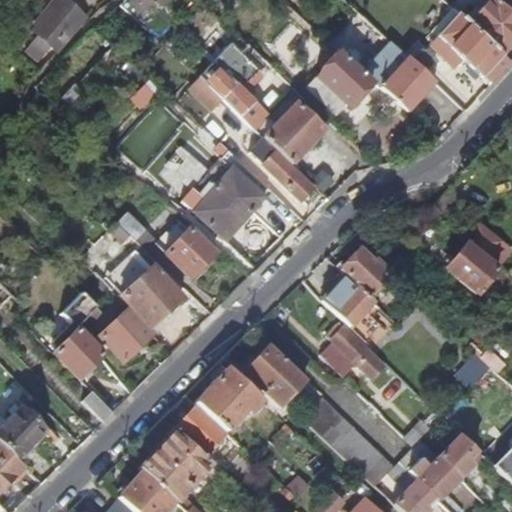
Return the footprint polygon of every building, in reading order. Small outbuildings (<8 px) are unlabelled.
[(37,39),(57,54),(86,20),(61,0),(57,0),(40,20),(47,26),(37,39)] [(500,54),(511,41),(511,19),(489,0),(485,0),(465,22),(500,54)] [(454,13),(449,8),(427,32),(433,37),(454,13)] [(478,78),(500,54),(465,22),(454,13),(433,37),(478,78)] [(47,26),(40,20),(30,32),(37,39),(47,26)] [(52,59),(57,54),(37,39),(25,52),(37,62),(44,53),(52,59)] [(407,111),(431,84),(403,58),(388,44),(362,71),(376,84),(407,111)] [(344,105),(369,78),(337,49),(303,88),(333,114),(343,103),(344,105)] [(220,100),(239,118),(252,103),(220,71),(206,86),(220,100)] [(206,86),(197,79),(186,88),(210,111),(220,100),(206,86)] [(273,149),(289,164),(322,131),(294,104),(261,138),(273,149)] [(273,149),(261,138),(246,153),(298,203),(310,189),(270,152),(273,149)] [(182,202),(225,240),(264,196),(221,159),(182,202)] [(458,198),(449,188),(426,212),(437,221),(458,198)] [(112,226),(124,236),(131,242),(141,231),(123,215),(112,226)] [(157,245),(189,276),(213,253),(182,221),(157,245)] [(511,251),(479,227),(466,243),(499,270),(511,251)] [(138,262),(144,254),(131,242),(124,236),(117,245),(138,262)] [(511,289),(511,288),(511,279),(499,270),(466,243),(447,268),(479,293),(495,275),(511,289)] [(358,250),(338,272),(344,278),(368,300),(388,279),(358,250)] [(116,300),(125,310),(147,329),(178,299),(147,268),(119,295),(116,300)] [(320,302),(349,328),(372,304),(368,300),(344,278),(320,302)] [(108,285),(105,290),(116,300),(119,295),(108,285)] [(412,309),(418,301),(407,291),(399,299),(412,309)] [(62,314),(77,327),(96,307),(82,293),(62,314)] [(177,304),(193,321),(204,311),(187,294),(177,304)] [(123,364),(152,336),(147,329),(125,310),(98,338),(123,364)] [(326,338),(372,381),(385,367),(340,324),(326,338)] [(79,380),(98,360),(100,358),(77,327),(52,353),(79,380)] [(306,381),(270,348),(245,374),(281,408),(306,381)] [(471,388),(490,370),(478,358),(460,377),(471,388)] [(260,423),(270,412),(226,370),(193,406),(195,408),(228,438),(248,415),(252,419),(254,417),(260,423)] [(306,396),(315,406),(320,401),(324,397),(314,388),(306,396)] [(501,423),(511,410),(511,388),(490,412),(501,423)] [(102,423),(112,414),(92,392),(81,402),(102,423)] [(302,420),(375,489),(389,475),(394,469),(320,401),(315,406),(302,420)] [(16,407),(0,424),(0,447),(15,461),(42,431),(16,407)] [(172,433),(201,459),(216,443),(222,449),(231,440),(228,438),(195,408),(172,433)] [(286,426),(290,431),(298,423),(293,418),(286,426)] [(419,443),(430,432),(420,422),(403,438),(414,449),(419,443)] [(175,505),(204,473),(209,467),(201,459),(172,433),(137,470),(140,475),(175,505)] [(303,442),(315,454),(323,446),(311,434),(303,442)] [(467,462),(476,453),(458,437),(437,460),(455,477),(459,481),(473,467),(467,462)] [(0,488),(21,466),(15,461),(0,447),(0,488)] [(306,465),(332,489),(342,478),(315,454),(306,465)] [(415,483),(432,499),(438,503),(446,494),(450,490),(446,485),(455,477),(437,460),(415,483)] [(407,491),(415,483),(398,466),(394,469),(389,475),(407,491)] [(215,482),(221,477),(209,467),(204,473),(215,482)] [(131,511),(168,511),(175,505),(140,475),(118,499),(120,502),(131,511)] [(365,501),(377,511),(386,511),(390,509),(361,481),(353,489),(365,501)] [(394,506),(400,511),(428,511),(424,508),(432,499),(415,483),(407,491),(399,500),(394,506)] [(347,490),(362,504),(365,501),(353,489),(351,486),(347,490)] [(382,496),(394,506),(399,500),(388,490),(382,496)] [(283,511),(295,498),(288,492),(275,505),(283,511)] [(438,503),(447,511),(463,511),(446,494),(438,503)] [(310,511),(334,511),(338,508),(326,496),(310,511)] [(377,511),(365,501),(362,504),(357,511),(358,511),(377,511)] [(131,511),(120,502),(110,511),(131,511)]
